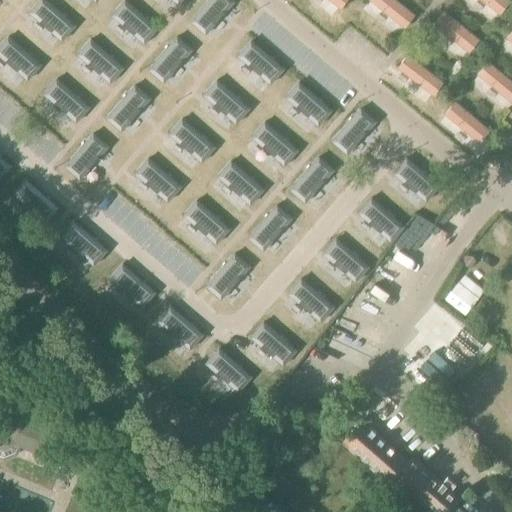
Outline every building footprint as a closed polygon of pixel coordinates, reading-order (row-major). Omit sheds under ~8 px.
[(416,10),(403,0),(376,0),(405,23),(416,10)] [(506,0),(488,0),(499,9),(506,0)] [(479,33),(444,6),(433,19),(468,46),(479,33)] [(442,78),(407,51),(397,64),(432,91),(442,78)] [(511,99),(511,77),(487,59),(477,72),(511,99)] [(488,123),(453,96),(443,109),(478,137),(488,123)] [(0,457),(3,458),(15,453),(18,446),(63,464),(62,466),(76,472),(87,446),(22,419),(33,394),(10,384),(0,407),(0,457)] [(406,461),(360,420),(359,421),(341,442),(389,484),(394,478),(431,511),(448,511),(460,500),(411,456),(406,461)]
